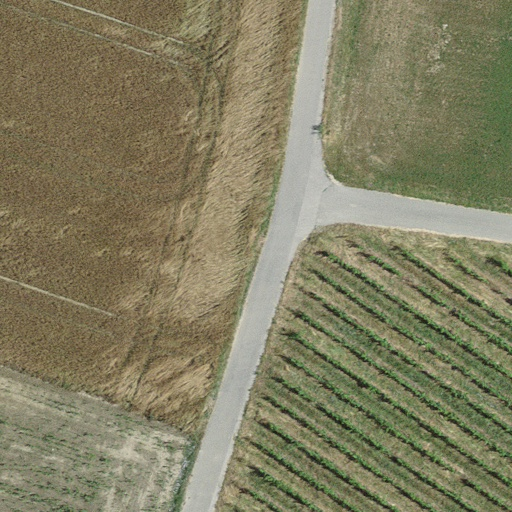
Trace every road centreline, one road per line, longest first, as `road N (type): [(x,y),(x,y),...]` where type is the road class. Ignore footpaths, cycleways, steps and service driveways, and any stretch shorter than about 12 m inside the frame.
road 1 (unclassified): [(321,0),(292,201),(189,511)]
road 2 (track): [(292,201),(511,237)]
